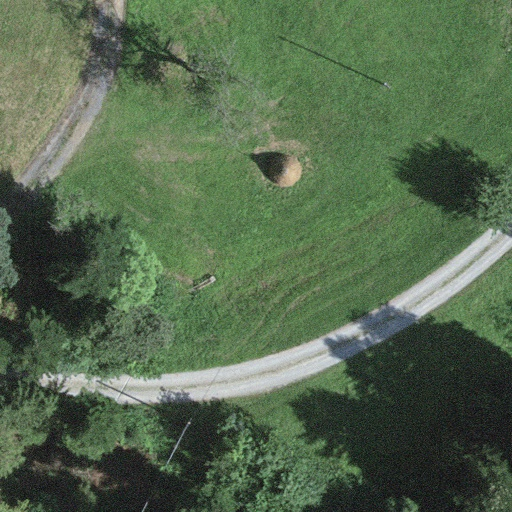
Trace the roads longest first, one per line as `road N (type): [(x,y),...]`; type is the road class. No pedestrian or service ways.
road 1 (track): [(0,381),(159,385),(288,369),(369,334),(511,226)]
road 2 (track): [(0,211),(47,169),(98,79),(112,0)]
